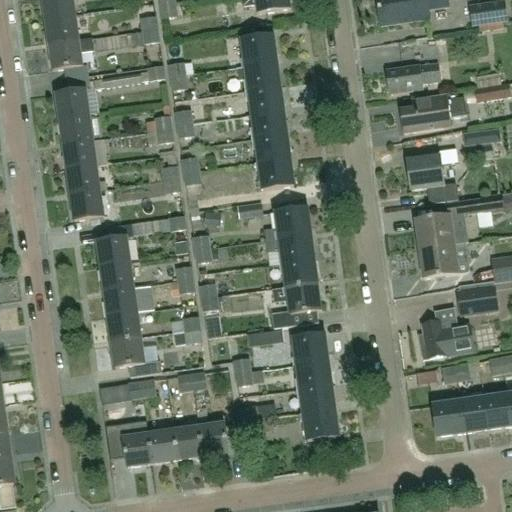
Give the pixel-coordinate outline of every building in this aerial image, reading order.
[(43,0),(46,23),(75,19),(72,0),(43,0)] [(176,0),(158,0),(160,8),(177,6),(176,0)] [(289,12),(287,0),(244,0),(245,9),(257,8),(258,16),(289,12)] [(378,0),(383,29),(431,22),(429,13),(450,10),(448,0),(378,0)] [(469,7),(472,29),(508,24),(505,2),(469,7)] [(162,22),(164,21),(179,19),(177,6),(160,8),(162,22)] [(46,23),(50,48),(78,44),(75,19),(46,23)] [(142,34),(159,32),(157,19),(140,21),(142,34)] [(143,35),(143,41),(144,47),(161,44),(159,32),(142,34),(143,35)] [(246,70),(277,66),(273,39),(242,43),(246,70)] [(78,44),(50,48),(53,73),(64,72),(82,69),(82,68),(80,57),(94,55),(92,42),(78,44)] [(168,68),(170,81),(187,79),(185,65),(168,68)] [(277,66),(246,70),(238,71),(240,84),(247,83),(249,94),(280,90),(277,66)] [(388,75),(391,97),(391,98),(425,93),(424,87),(442,85),(439,67),(388,75)] [(148,71),(150,84),(166,82),(164,68),(148,71)] [(103,83),(104,92),(142,86),(141,77),(103,83)] [(189,92),(187,79),(170,81),(172,94),(189,92)] [(66,85),(68,95),(86,93),(91,92),(90,82),(66,85)] [(479,93),(481,106),(511,101),(511,100),(510,89),(479,93)] [(280,90),(249,94),(252,118),(283,114),(280,90)] [(61,123),(89,119),(86,93),(68,95),(57,97),(61,123)] [(405,138),(444,133),(453,131),(452,122),(468,120),(465,102),(459,103),(458,97),(420,102),(421,111),(401,114),(405,138)] [(175,115),(177,128),(194,126),(192,113),(175,115)] [(283,114),(252,118),(256,142),(287,138),(283,114)] [(61,123),(64,148),(93,144),(89,119),(61,123)] [(172,119),(169,119),(155,121),(157,134),(174,132),(172,119)] [(179,141),(180,141),(196,139),(194,126),(177,128),(179,141)] [(176,145),(174,132),(157,134),(158,147),(176,145)] [(467,139),(468,151),(500,147),(499,134),(467,139)] [(287,138),(256,142),(259,166),(290,162),(287,138)] [(97,169),(93,144),(64,148),(68,173),(97,169)] [(494,150),(469,153),(470,165),(495,162),(494,150)] [(431,208),(449,206),(460,204),(458,189),(445,190),(442,169),(458,167),(457,155),(441,157),(441,161),(409,165),(413,195),(429,193),(431,208)] [(182,163),(184,176),(200,173),(198,160),(182,163)] [(294,189),(290,162),(259,166),(263,193),(294,189)] [(179,168),(177,169),(162,171),(164,184),(181,181),(179,168)] [(68,173),(72,199),(100,195),(97,169),(68,173)] [(202,186),(200,173),(184,176),(185,189),(202,186)] [(181,181),(164,184),(165,197),(183,195),(181,181)] [(104,220),(100,195),(72,199),(75,224),(104,220)] [(504,213),(504,211),(503,198),(460,204),(449,206),(452,220),(464,218),(504,213)] [(263,205),(238,208),(239,222),(264,218),(263,205)] [(276,215),(279,231),(267,232),(268,244),(311,238),(307,211),(276,215)] [(186,218),(184,218),(169,221),(171,234),(188,232),(186,218)] [(422,254),(467,247),(468,247),(464,218),(452,220),(418,225),(422,254)] [(110,243),(127,241),(133,240),(132,228),(108,232),(110,243)] [(211,251),(210,239),(210,238),(193,240),(194,253),(211,251)] [(284,266),(314,262),(311,238),(268,244),(270,256),(282,254),(284,266)] [(102,270),(130,266),(127,241),(110,243),(98,245),(102,270)] [(426,284),(460,279),(466,278),(471,275),(467,247),(422,254),(426,284)] [(196,266),(198,266),(213,264),(211,251),(194,253),(196,266)] [(287,290),(317,286),(314,262),(284,266),(287,290)] [(500,286),(511,284),(511,262),(497,265),(500,286)] [(106,296),(134,292),(130,266),(102,270),(106,296)] [(193,269),(191,269),(176,271),(178,284),(195,282),(193,269)] [(220,277),(221,290),(248,288),(247,275),(220,277)] [(196,295),(195,282),(178,284),(180,297),(196,295)] [(511,284),(500,286),(461,291),(462,297),(460,298),(463,320),(499,315),(496,293),(511,290),(511,284)] [(218,299),(217,291),(216,286),(199,288),(201,301),(218,299)] [(317,286),(287,290),(291,317),(321,313),(317,286)] [(109,321),(138,317),(134,292),(106,296),(109,321)] [(220,312),(218,299),(201,301),(203,315),(220,312)] [(265,329),(278,327),(274,300),(260,302),(265,329)] [(424,338),(419,339),(423,363),(452,359),(474,355),(470,331),(458,333),(457,323),(454,309),(435,313),(437,326),(423,329),(424,338)] [(113,346),(141,342),(138,317),(109,321),(113,346)] [(200,319),(198,319),(183,321),(185,334),(202,332),(200,319)] [(185,334),(186,345),(186,347),(203,345),(202,332),(185,334)] [(261,348),(259,335),(247,337),(249,350),(261,348)] [(298,369),(328,365),(325,337),(295,341),(298,369)] [(161,365),(145,367),(141,342),(113,346),(117,372),(130,370),(132,381),(163,377),(161,365)] [(283,354),(260,357),(263,374),(286,371),(283,354)] [(511,357),(502,360),(505,377),(511,375),(511,357)] [(502,360),(489,362),(492,379),(505,377),(502,360)] [(233,364),(235,377),(252,374),(251,362),(233,364)] [(332,389),(328,365),(298,369),(301,393),(332,389)] [(470,383),(468,366),(455,368),(457,385),(470,383)] [(457,385),(455,368),(442,371),(444,388),(457,385)] [(237,389),(239,389),(254,386),(252,374),(235,377),(237,389)] [(191,376),(194,393),(206,390),(205,375),(191,376)] [(194,393),(191,376),(178,378),(181,395),(194,393)] [(142,383),(144,401),(157,399),(155,382),(142,383)] [(144,401),(142,383),(129,385),(131,403),(144,401)] [(305,417),(335,413),(332,389),(301,393),(305,417)] [(511,417),(509,399),(485,402),(490,433),(511,430),(511,417)] [(485,402),(462,406),(466,436),(490,433),(485,402)] [(438,440),(466,436),(462,406),(434,409),(438,440)] [(242,424),(259,421),(257,408),(240,411),(242,424)] [(338,440),(335,413),(305,417),(308,444),(338,440)] [(244,437),(261,434),(259,421),(242,424),(244,437)] [(200,430),(199,430),(198,423),(188,424),(189,432),(175,434),(179,463),(204,460),(200,430)] [(154,467),(150,437),(148,428),(138,429),(140,439),(124,441),(122,426),(110,428),(115,461),(127,460),(129,470),(154,467)] [(225,426),(200,430),(204,460),(229,456),(225,426)] [(175,434),(150,437),(154,467),(179,463),(175,434)] [(0,462),(10,461),(7,436),(0,436),(0,462)] [(10,461),(0,462),(0,488),(14,486),(10,461)]
